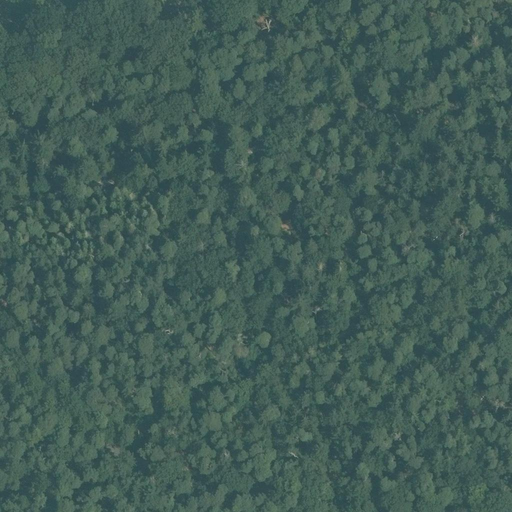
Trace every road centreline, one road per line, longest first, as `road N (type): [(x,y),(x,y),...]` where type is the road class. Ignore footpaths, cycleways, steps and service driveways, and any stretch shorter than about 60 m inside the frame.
road 1 (residential): [(322,511),(144,468),(102,443),(0,341)]
road 2 (track): [(102,443),(375,319)]
road 3 (track): [(0,207),(285,143)]
road 4 (track): [(182,53),(438,0)]
road 5 (track): [(285,143),(511,94)]
road 6 (track): [(285,143),(358,271),(375,319)]
road 7 (track): [(375,319),(353,511)]
road 8 (track): [(182,53),(145,65),(54,70),(0,89)]
road 9 (track): [(375,319),(511,258)]
